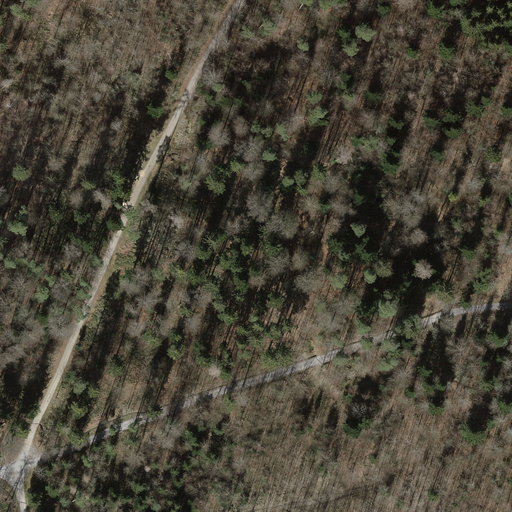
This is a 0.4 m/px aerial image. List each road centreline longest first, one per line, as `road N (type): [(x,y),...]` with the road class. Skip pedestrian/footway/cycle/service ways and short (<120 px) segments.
road 1 (track): [(242,0),(89,297),(22,466)]
road 2 (track): [(22,466),(444,315),(511,306)]
